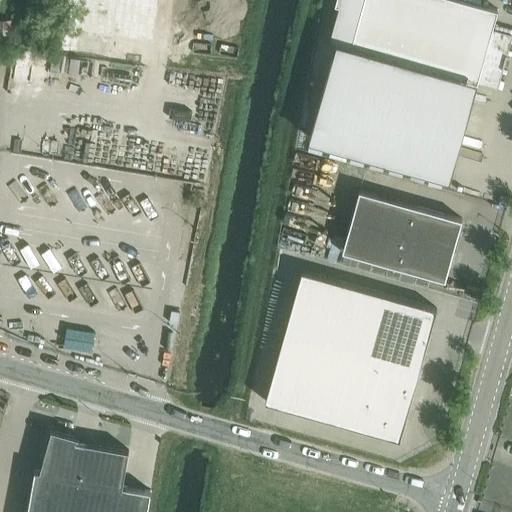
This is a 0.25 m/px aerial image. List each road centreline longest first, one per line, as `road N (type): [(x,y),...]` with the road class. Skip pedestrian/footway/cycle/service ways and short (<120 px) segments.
road 1 (unclassified): [(457,499),(0,369)]
road 2 (unknown): [(0,270),(34,298),(155,320),(167,311),(178,230)]
road 3 (unknown): [(0,144),(164,170),(180,190),(178,230)]
road 4 (unclassified): [(457,499),(511,312)]
road 5 (unknown): [(0,197),(178,230)]
